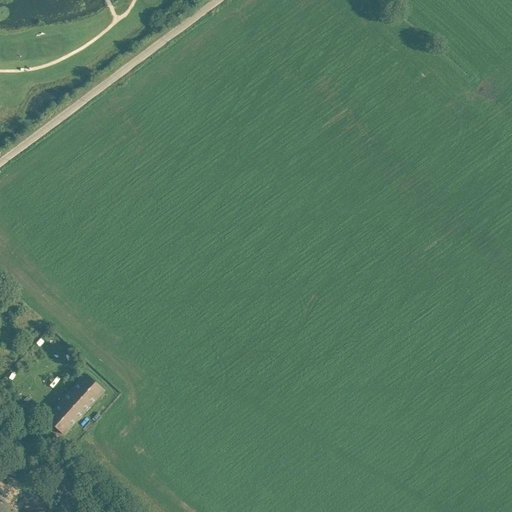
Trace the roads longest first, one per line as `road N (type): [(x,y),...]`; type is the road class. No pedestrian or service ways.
road 1 (unclassified): [(0,163),(218,0)]
road 2 (unclassified): [(97,511),(0,426)]
